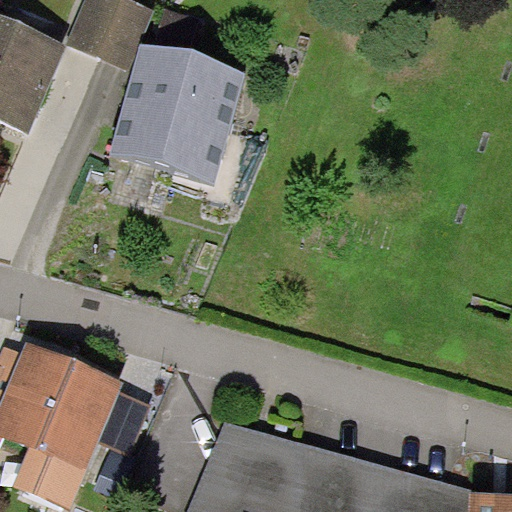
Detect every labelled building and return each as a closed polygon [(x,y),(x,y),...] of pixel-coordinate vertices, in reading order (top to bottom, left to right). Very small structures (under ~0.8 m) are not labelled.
[(147,14),(111,0),(84,0),(65,46),(124,70),(147,14)] [(0,130),(22,139),(60,48),(0,23),(0,130)] [(119,151),(222,178),(244,92),(141,65),(119,151)] [(117,387),(23,348),(0,403),(0,444),(79,477),(117,387)] [(463,511),(463,502),(221,437),(188,511),(463,511)] [(511,511),(511,501),(463,502),(463,511),(511,511)]
